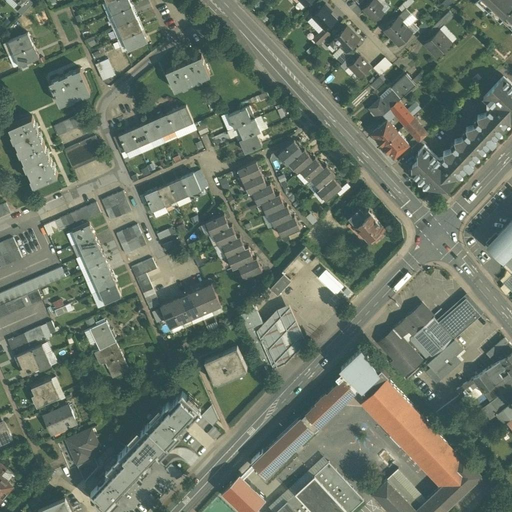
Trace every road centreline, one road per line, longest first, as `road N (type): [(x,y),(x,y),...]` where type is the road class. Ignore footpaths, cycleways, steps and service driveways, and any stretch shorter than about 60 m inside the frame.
road 1 (secondary): [(174,511),(436,233)]
road 2 (secondary): [(436,233),(221,0)]
road 3 (residential): [(123,176),(101,121),(107,100),(219,0)]
road 4 (residential): [(123,176),(0,229)]
